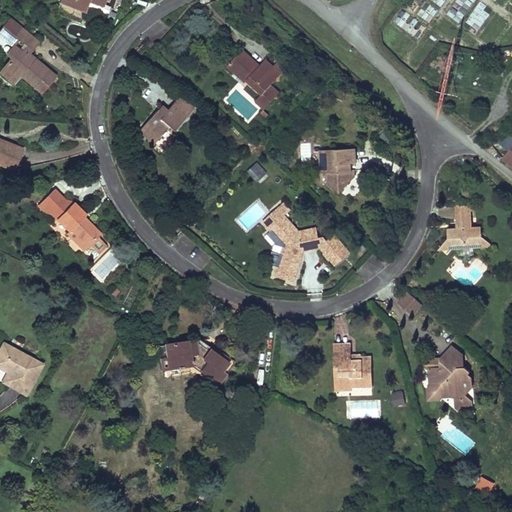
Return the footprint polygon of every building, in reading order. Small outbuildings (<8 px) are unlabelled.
[(107,0),(61,0),(60,2),(87,13),(91,2),(105,8),(107,0)] [(87,13),(60,2),(58,8),(84,19),(87,13)] [(31,51),(40,40),(12,17),(0,31),(0,34),(3,38),(7,33),(14,39),(10,43),(14,47),(8,55),(12,58),(5,66),(15,74),(19,70),(43,91),(58,74),(31,51)] [(7,33),(3,38),(10,43),(14,39),(7,33)] [(244,49),(232,61),(250,78),(248,80),(262,94),(256,100),(264,108),(279,93),(271,85),(281,74),(274,67),(268,73),(261,65),(244,49)] [(266,59),(261,65),(268,73),(274,67),(266,59)] [(250,78),(232,61),(229,64),(246,81),(248,80),(250,78)] [(158,111),(144,126),(160,140),(163,136),(165,138),(168,135),(167,133),(171,128),(176,132),(195,110),(183,98),(171,111),(165,117),(158,111)] [(164,104),(158,111),(165,117),(171,111),(164,104)] [(160,140),(144,126),(140,131),(155,145),(160,140)] [(0,142),(0,166),(13,172),(21,151),(0,142)] [(511,165),(511,144),(501,157),(511,165)] [(357,160),(356,148),(320,151),(322,171),(329,171),(330,182),(340,181),(347,187),(357,176),(357,169),(354,169),(349,170),(348,161),(353,160),(357,160)] [(265,176),(254,165),(249,171),(259,182),(265,176)] [(340,181),(330,182),(341,193),(347,187),(340,181)] [(72,229),(89,244),(85,249),(94,258),(107,244),(97,235),(100,232),(82,216),(85,213),(72,201),(57,218),(70,230),(72,229)] [(288,209),(282,202),(260,218),(266,226),(274,220),(282,214),(288,209)] [(457,206),(457,221),(473,220),(473,206),(457,206)] [(316,228),(296,233),(282,214),(274,220),(276,224),(268,230),(281,246),(276,267),(286,270),(283,278),(294,281),(301,259),(296,257),(299,250),(303,251),(320,246),(325,252),(324,253),(329,259),(330,258),(335,264),(349,251),(334,234),(328,240),(323,236),(318,237),(316,228)] [(266,226),(268,230),(276,224),(274,220),(266,226)] [(474,230),(473,220),(457,221),(457,231),(448,231),(449,243),(443,254),(461,254),(462,260),(466,260),(469,263),(472,260),(477,259),(478,253),(497,251),(484,238),(484,229),(474,230)] [(85,249),(89,244),(72,229),(70,230),(67,234),(85,249)] [(286,270),(276,267),(273,275),(283,278),(286,270)] [(420,304),(407,292),(398,302),(411,314),(420,304)] [(403,323),(410,314),(396,304),(389,313),(403,323)] [(235,360),(201,335),(198,339),(208,348),(206,352),(200,348),(199,344),(195,341),(191,341),(190,340),(166,342),(168,358),(169,368),(187,365),(192,365),(217,383),(220,380),(223,382),(228,375),(226,374),(221,371),(228,361),(232,364),(235,360)] [(208,348),(198,339),(195,341),(199,344),(200,348),(206,352),(208,348)] [(41,369),(3,345),(0,349),(0,368),(7,373),(9,371),(15,375),(8,385),(24,395),(41,369)] [(348,346),(332,347),(333,366),(339,365),(340,385),(351,384),(351,386),(372,385),(370,353),(360,354),(360,358),(349,359),(349,352),(348,346)] [(451,346),(442,356),(451,364),(452,364),(460,370),(466,368),(456,359),(461,355),(451,346)] [(451,364),(442,356),(438,361),(439,369),(431,370),(432,385),(426,389),(438,400),(443,395),(455,394),(455,399),(455,404),(464,404),(465,416),(473,415),(472,403),(464,395),(467,390),(470,391),(472,389),(471,379),(468,377),(471,373),(466,368),(460,370),(452,364),(451,364)] [(169,368),(168,358),(159,359),(161,369),(169,368)] [(228,361),(221,371),(226,374),(232,364),(228,361)] [(189,374),(187,365),(169,368),(170,377),(189,374)] [(339,365),(333,366),(334,390),(351,390),(351,386),(351,384),(340,385),(339,365)] [(2,382),(8,385),(15,375),(9,371),(7,373),(2,382)] [(404,402),(403,390),(390,391),(391,403),(404,402)] [(464,404),(455,404),(456,416),(465,416),(464,404)]
